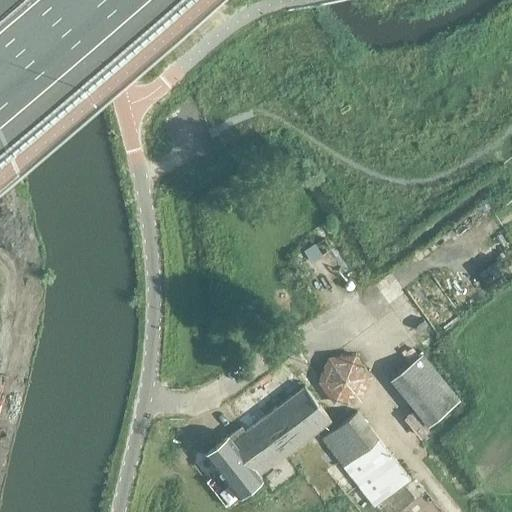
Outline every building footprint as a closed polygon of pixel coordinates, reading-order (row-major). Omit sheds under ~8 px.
[(331,239),(319,247),(324,254),(313,262),(324,278),(334,270),(348,291),(360,283),(331,239)] [(463,301),(457,306),(464,316),(471,311),(463,301)] [(390,379),(428,426),(460,400),(423,353),(390,379)] [(372,376),(356,354),(327,356),(315,382),(333,405),(361,401),(372,376)] [(286,362),(224,409),(237,426),(299,380),(286,362)] [(206,453),(227,481),(239,497),(263,479),(259,474),(331,420),(303,385),(232,439),(229,435),(206,453)] [(322,438),(355,481),(376,507),(411,479),(358,410),(322,438)]
